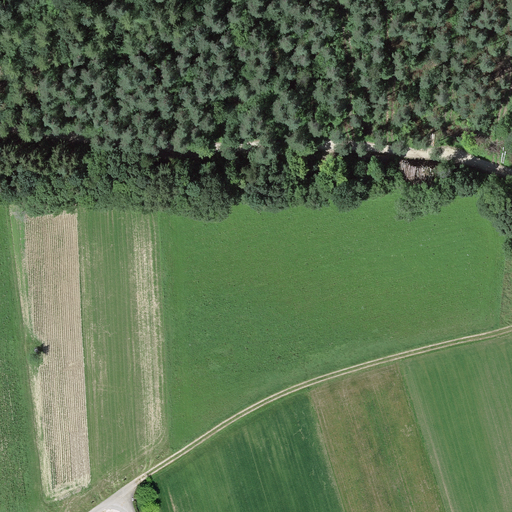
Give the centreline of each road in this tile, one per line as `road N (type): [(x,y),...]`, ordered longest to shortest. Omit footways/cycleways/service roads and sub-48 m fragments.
road 1 (track): [(511,169),(364,145),(175,147),(0,125)]
road 2 (track): [(98,511),(302,385),(511,327)]
